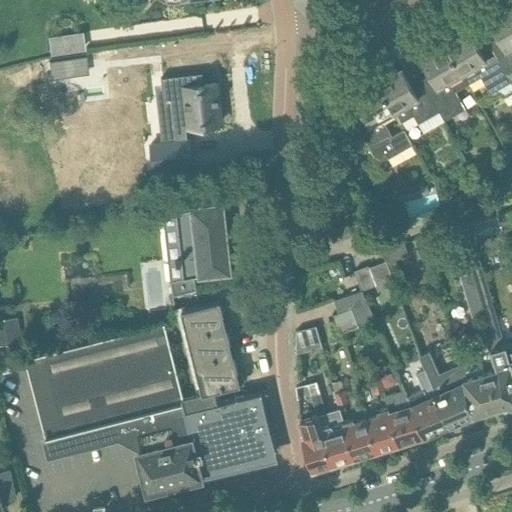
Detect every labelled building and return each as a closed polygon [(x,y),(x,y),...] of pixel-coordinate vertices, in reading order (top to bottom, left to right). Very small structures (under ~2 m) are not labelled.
[(503,42),(494,47),(508,73),(511,70),(511,5),(490,18),(503,42)] [(150,44),(208,42),(208,19),(149,21),(150,44)] [(469,30),(446,43),(469,84),(482,76),(491,93),(498,89),(511,81),(508,73),(494,47),(483,53),(469,30)] [(95,35),(98,51),(123,48),(120,31),(95,35)] [(446,43),(422,56),(435,80),(425,85),(440,111),(462,99),(457,91),(469,84),(446,43)] [(60,57),(48,59),(51,78),(63,76),(60,57)] [(402,68),(379,80),(396,111),(409,103),(419,122),(440,111),(425,85),(415,91),(402,68)] [(169,141),(151,143),(155,169),(192,165),(189,138),(188,138),(186,126),(221,122),(216,82),(204,83),(203,71),(169,75),(162,76),(164,99),(171,99),(176,140),(169,141)] [(379,80),(354,94),(364,112),(368,118),(357,124),(374,155),(376,158),(386,152),(388,156),(389,158),(413,145),(405,128),(392,135),(382,118),(394,111),(400,123),(402,122),(396,111),(379,80)] [(405,203),(409,218),(441,210),(437,195),(405,203)] [(194,276),(201,275),(231,272),(224,202),(192,205),(192,208),(176,210),(181,256),(176,257),(176,260),(181,259),(181,260),(183,260),(185,277),(185,278),(171,281),(174,295),(197,289),(194,276)] [(511,226),(511,207),(499,212),(504,229),(511,226)] [(459,224),(474,274),(483,303),(481,304),(485,318),(498,360),(510,402),(511,401),(511,342),(511,340),(505,342),(475,237),(504,229),(499,212),(459,224)] [(334,240),(352,234),(348,224),(331,230),(334,240)] [(386,262),(409,254),(404,241),(381,247),(386,260),(386,262)] [(386,262),(386,260),(369,266),(378,290),(395,284),(386,262)] [(474,274),(461,278),(474,321),(485,318),(481,304),(483,303),(474,274)] [(339,312),(353,307),(352,305),(367,300),(362,287),(334,297),(339,312)] [(241,384),(224,316),(220,300),(182,309),(202,392),(183,397),(187,409),(218,402),(215,390),(241,384)] [(352,305),(353,307),(359,323),(374,318),(367,300),(352,305)] [(122,441),(129,445),(130,445),(132,441),(140,446),(141,449),(139,450),(149,489),(203,476),(201,468),(274,450),(268,424),(260,391),(218,402),(187,409),(183,397),(165,322),(26,357),(49,449),(116,432),(124,437),(122,441)] [(296,353),(323,345),(318,325),(296,330),(296,353)] [(432,351),(422,355),(426,367),(451,423),(459,419),(474,413),(475,413),(459,355),(458,356),(461,368),(442,376),(432,351)] [(470,353),(459,355),(475,413),(510,402),(498,360),(494,361),(495,365),(485,368),(484,363),(474,366),(470,353)] [(424,388),(408,395),(425,434),(451,423),(426,367),(418,371),(424,388)] [(380,379),(369,383),(373,396),(384,392),(380,379)] [(386,394),(385,394),(388,406),(400,442),(425,434),(408,395),(404,388),(386,394)] [(332,394),(336,405),(346,402),(342,391),(332,394)] [(326,412),(320,392),(311,395),(317,415),(320,414),(326,412)] [(380,413),(368,417),(378,449),(400,442),(388,406),(378,408),(380,413)] [(326,412),(320,414),(324,426),(333,463),(355,456),(345,424),(344,419),(341,408),(326,412)] [(313,469),(333,463),(324,426),(320,414),(317,415),(301,420),(306,436),(304,437),(313,469)] [(344,419),(345,424),(355,456),(378,449),(368,417),(356,420),(355,416),(344,419)] [(0,510),(0,508),(0,499),(14,497),(8,470),(0,471),(0,510)]
